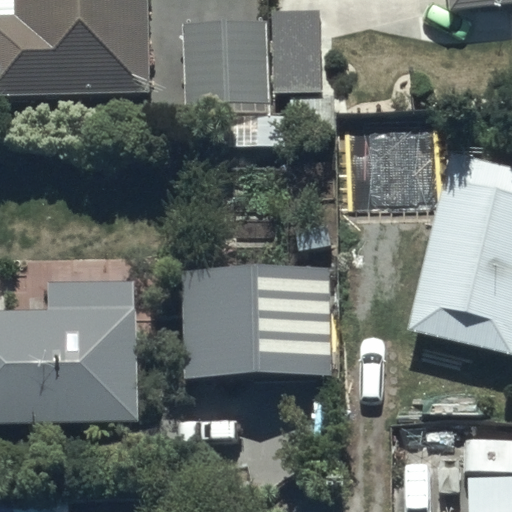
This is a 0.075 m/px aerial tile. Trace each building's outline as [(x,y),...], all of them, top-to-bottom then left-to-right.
[(148,0),(14,0),(15,27),(0,26),(0,107),(151,105),(148,0)] [(511,0),(446,0),(449,24),(511,16),(511,0)] [(324,27),(274,27),(274,107),(290,107),(290,142),(333,142),(333,103),(324,103),(324,27)] [(270,113),(268,32),(186,33),(188,114),(270,113)] [(511,369),(511,181),(448,166),(405,344),(511,369)] [(321,272),(182,279),(187,389),(327,382),(321,272)] [(136,292),(71,293),(70,279),(20,279),(20,321),(0,321),(0,437),(140,435),(136,292)] [(511,511),(511,486),(467,487),(467,511),(511,511)]
